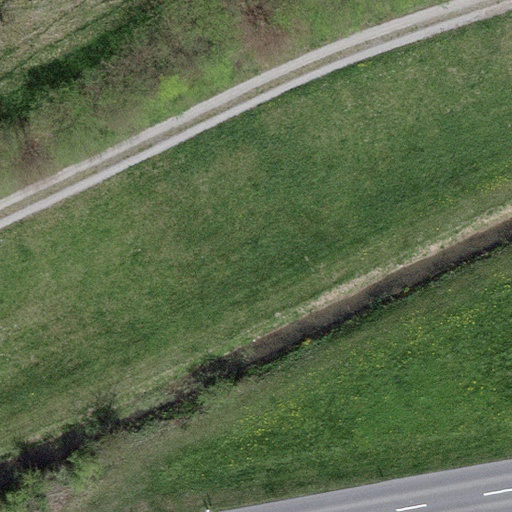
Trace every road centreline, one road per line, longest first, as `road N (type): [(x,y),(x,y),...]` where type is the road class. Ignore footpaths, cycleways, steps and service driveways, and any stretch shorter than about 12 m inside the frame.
road 1 (track): [(0,214),(293,75),(502,0)]
road 2 (secondary): [(511,490),(393,511)]
